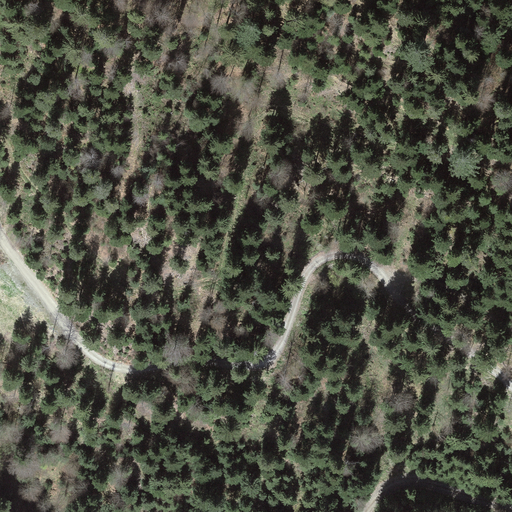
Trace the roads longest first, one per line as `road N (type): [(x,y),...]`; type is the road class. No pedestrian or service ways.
road 1 (track): [(0,234),(87,349),(111,366),(264,359),(281,340),(306,274),(336,251),(360,257),(416,317),(511,386)]
road 2 (track): [(366,511),(387,487),(413,482),(511,503)]
road 3 (track): [(511,330),(431,281),(388,282)]
